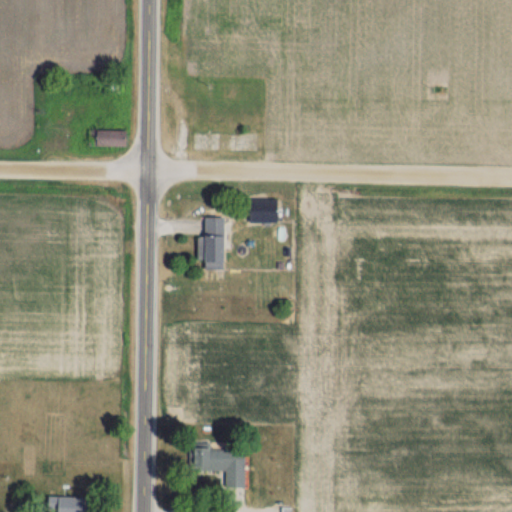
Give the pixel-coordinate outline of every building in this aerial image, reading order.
[(126,146),(126,131),(87,131),(87,146),(126,146)] [(277,199),(244,199),(244,223),(277,223),(277,199)] [(193,260),(200,260),(200,270),(218,270),(218,218),(200,218),(200,238),(193,238),(193,260)] [(186,470),(222,470),(222,488),(239,488),(239,449),(206,449),(206,444),(186,444),(186,470)] [(43,511),(78,511),(78,497),(43,497),(43,511)]
